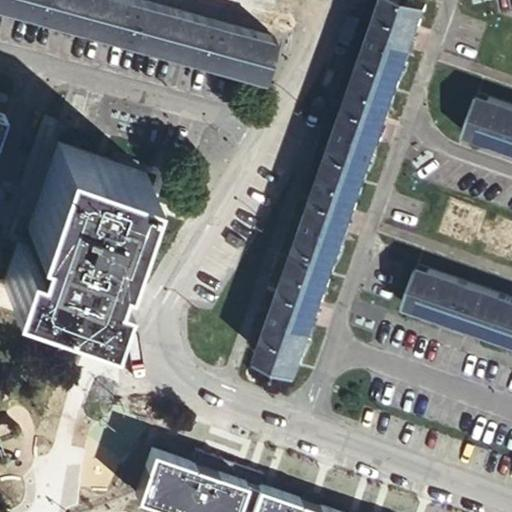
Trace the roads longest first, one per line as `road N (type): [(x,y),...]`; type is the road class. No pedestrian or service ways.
road 1 (unclassified): [(127,361),(511,502)]
road 2 (unclassified): [(276,126),(127,361)]
road 3 (residential): [(51,64),(276,126)]
road 4 (unclassified): [(127,361),(27,511)]
road 5 (residential): [(51,64),(0,194)]
road 6 (unclassified): [(336,9),(276,126)]
